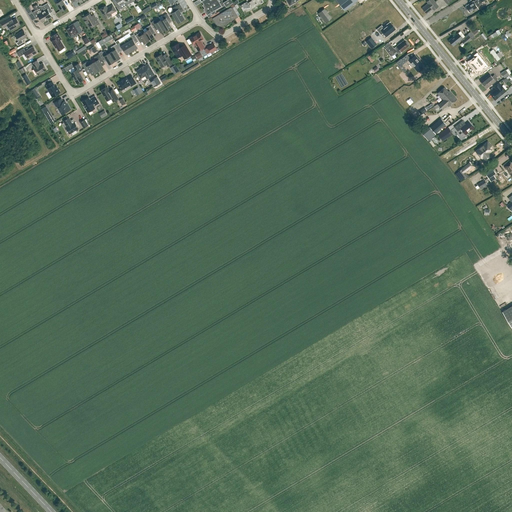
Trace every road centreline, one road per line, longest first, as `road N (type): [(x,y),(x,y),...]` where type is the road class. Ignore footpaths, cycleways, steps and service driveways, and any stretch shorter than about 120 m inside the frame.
road 1 (tertiary): [(511,140),(397,0)]
road 2 (residential): [(71,94),(199,19)]
